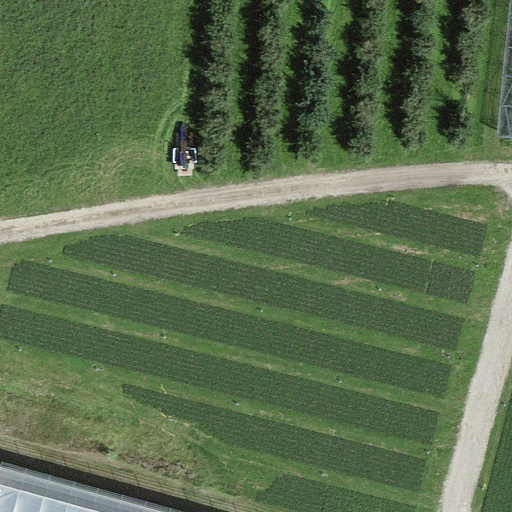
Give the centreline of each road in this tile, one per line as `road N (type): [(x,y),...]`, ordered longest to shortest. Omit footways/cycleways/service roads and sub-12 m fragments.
road 1 (track): [(0,234),(187,205),(511,175)]
road 2 (track): [(456,511),(511,297)]
